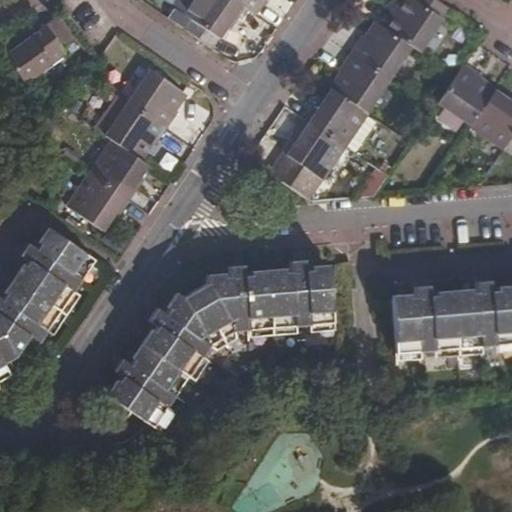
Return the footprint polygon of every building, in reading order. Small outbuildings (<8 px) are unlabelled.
[(232,0),(193,0),(184,15),(194,21),(186,32),(212,49),(230,24),(234,26),(246,9),(232,0)] [(232,0),(246,9),(257,16),(267,0),(232,0)] [(417,52),(448,9),(434,0),(401,0),(395,9),(391,6),(378,25),(411,47),(417,52)] [(74,40),(57,15),(3,53),(24,83),(65,54),(61,48),(74,40)] [(388,80),(411,47),(378,25),(375,23),(365,37),(360,34),(348,52),(388,80)] [(341,71),(329,89),(365,113),(388,80),(348,52),(337,68),(341,71)] [(471,125),(495,90),(478,78),(480,74),(465,63),(455,78),(438,103),(471,125)] [(149,68),(126,102),(165,128),(176,112),(173,109),(184,92),(149,68)] [(314,101),(303,118),(343,146),(365,113),(329,89),(318,104),(314,101)] [(471,125),(503,148),(511,137),(511,135),(511,100),(511,101),(495,90),(471,125)] [(103,135),(111,140),(138,159),(149,143),(153,146),(165,128),(126,102),(103,135)] [(296,137),(270,174),(306,199),(343,146),(303,118),(292,134),(296,137)] [(111,140),(88,173),(128,201),(139,184),(135,181),(146,165),(138,159),(111,140)] [(128,201),(88,173),(66,206),(102,231),(112,215),(116,217),(128,201)] [(0,376),(20,365),(92,258),(48,229),(35,248),(26,242),(19,254),(27,260),(1,299),(0,298),(0,376)] [(109,397),(154,427),(217,334),(334,324),(330,268),(305,270),(305,260),(290,261),(290,271),(245,275),(244,265),(229,266),(230,276),(207,278),(207,283),(183,297),(178,295),(165,313),(156,309),(149,319),(158,325),(131,364),(123,358),(114,370),(122,376),(109,397)] [(397,353),(511,343),(511,288),(491,290),(491,281),(475,281),(476,292),(430,296),(430,286),(414,286),(414,298),(393,299),(397,353)]
